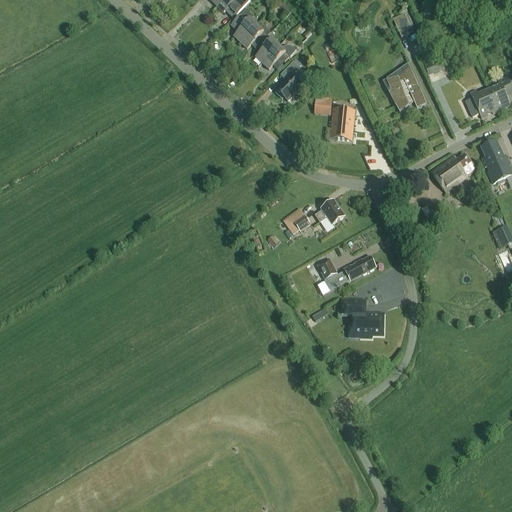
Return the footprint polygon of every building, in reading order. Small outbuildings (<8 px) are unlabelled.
[(212,0),(211,2),(217,8),(224,0),(212,0)] [(250,0),(245,0),(244,1),(243,0),(224,0),(217,8),(224,14),(226,12),(234,20),(252,2),(250,0)] [(285,13),(288,10),(280,3),(276,7),(281,11),(282,9),(285,13)] [(231,27),(238,34),(234,38),(241,45),(257,27),(251,21),(253,18),(246,11),(231,27)] [(405,15),(393,20),(401,38),(413,33),(405,15)] [(241,45),(247,51),(259,39),(263,43),(271,35),(259,24),(257,27),(241,45)] [(306,40),(311,34),(308,31),(303,36),(306,40)] [(262,65),(279,48),(272,42),(271,41),(275,36),(272,33),(271,35),(263,43),(267,47),(256,59),(262,65)] [(282,49),(281,50),(279,48),(262,65),(269,72),(281,59),(285,64),(296,52),(291,48),(290,47),(289,47),(288,47),(287,47),(285,47),(283,48),(282,49)] [(429,77),(444,71),(439,61),(425,67),(429,77)] [(304,73),(301,70),(293,63),(283,75),(288,80),(276,92),(287,103),(303,87),(296,81),(304,73)] [(417,110),(427,105),(408,65),(399,71),(402,78),(386,82),(398,107),(396,107),(400,115),(414,104),(417,110)] [(500,86),(489,91),(499,113),(511,108),(506,99),(511,95),(511,87),(508,78),(498,83),(500,86)] [(499,113),(489,91),(479,96),(477,92),(471,95),(482,120),(499,113)] [(316,99),(314,115),(331,117),(332,100),(316,99)] [(351,142),(354,114),(334,112),(331,140),(351,142)] [(482,161),(493,186),(511,177),(511,167),(507,157),(505,158),(498,142),(481,149),(486,159),(482,161)] [(467,178),(476,172),(465,156),(456,163),(453,159),(431,174),(446,195),(468,180),(467,178)] [(332,227),(345,218),(333,202),(321,211),(322,213),(315,218),(320,225),(327,220),(332,227)] [(304,217),(294,224),(300,233),(311,226),(304,217)] [(497,233),(504,248),(511,244),(511,238),(507,228),(497,233)] [(272,237),(268,241),(274,249),(279,245),(272,237)] [(344,271),(345,274),(337,278),(328,283),(326,284),(331,294),(376,270),(370,259),(362,263),(361,262),(355,265),(355,267),(351,269),(350,268),(344,271)] [(328,283),(337,278),(336,276),(338,275),(330,260),(317,267),(325,282),(327,281),(328,283)] [(285,284),(288,289),(294,286),(291,281),(285,284)] [(372,340),(372,337),(384,337),(384,317),(365,317),(366,304),(344,303),(344,317),(354,317),(354,323),(356,323),(355,328),(348,328),(348,339),(361,339),(372,340)] [(319,315),(313,319),(316,324),(322,321),(319,315)]
